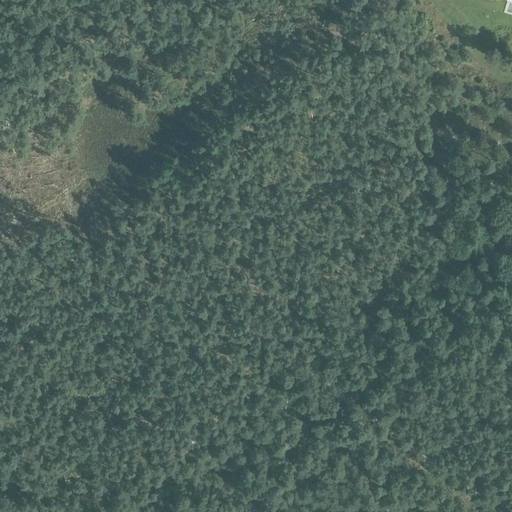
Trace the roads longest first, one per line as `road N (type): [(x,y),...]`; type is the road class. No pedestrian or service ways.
road 1 (track): [(120,511),(290,358),(491,511)]
road 2 (track): [(290,358),(307,333),(350,308),(511,270)]
